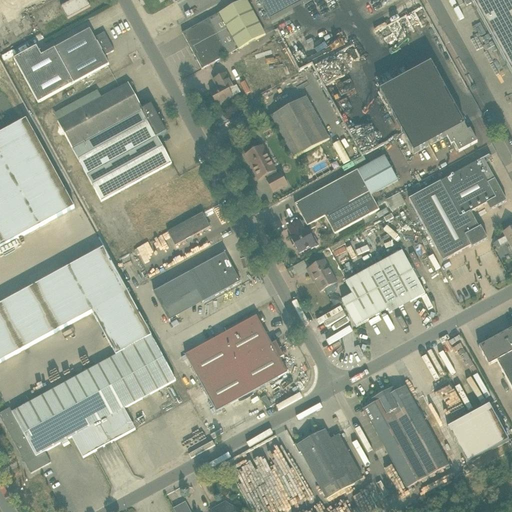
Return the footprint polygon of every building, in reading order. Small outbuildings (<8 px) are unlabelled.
[(90,7),(88,4),(86,0),(74,0),(61,7),(68,20),(90,7)] [(244,0),(219,14),(220,16),(210,21),(209,20),(182,34),(202,70),(228,56),(227,54),(238,48),(239,50),(265,36),(245,0),(244,0)] [(511,0),(471,0),(511,74),(511,0)] [(90,30),(54,50),(73,85),(109,65),(104,57),(114,52),(104,33),(95,39),(90,30)] [(37,48),(36,48),(14,60),(38,104),(73,85),(54,50),(42,57),(37,48)] [(210,94),(217,106),(232,98),(228,90),(233,88),(225,75),(214,81),(218,89),(210,94)] [(468,131),(465,126),(440,82),(390,110),(414,154),(446,136),(451,145),(454,144),(459,153),(477,142),(470,130),(468,131)] [(141,112),(143,111),(128,84),(57,123),(88,179),(157,141),(141,112)] [(329,140),(306,98),(271,117),(294,160),(329,140)] [(151,106),(143,111),(141,112),(157,141),(159,140),(167,135),(151,106)] [(0,249),(75,208),(26,120),(0,134),(0,249)] [(172,164),(159,140),(157,141),(88,179),(101,203),(172,164)] [(278,176),(267,155),(264,157),(260,149),(253,152),(251,152),(248,154),(248,155),(246,156),(259,181),(266,177),(268,181),(267,181),(273,194),(287,186),(281,174),(278,176)] [(384,157),(357,172),(371,196),(398,181),(384,157)] [(483,160),(440,183),(409,200),(443,263),(485,240),(471,213),(487,205),(489,210),(492,210),(506,202),(491,175),(492,175),(483,160)] [(379,210),(371,196),(357,172),(357,171),(295,205),(304,221),(307,227),(314,224),(325,217),(335,235),(379,210)] [(398,194),(385,201),(390,212),(404,204),(398,194)] [(203,214),(168,233),(175,247),(210,228),(203,214)] [(316,228),(314,224),(307,227),(304,221),(300,223),(300,222),(287,229),(293,239),(291,240),(299,254),(310,248),(311,251),(319,246),(314,238),(312,239),(308,232),(316,228)] [(0,305),(0,363),(92,313),(116,357),(152,337),(104,249),(0,305)] [(356,328),(388,311),(390,314),(425,295),(402,253),(346,284),(353,296),(342,302),(356,328)] [(240,283),(225,254),(154,293),(169,322),(240,283)] [(331,278),(333,277),(324,261),(306,271),(311,279),(313,278),(315,282),(314,283),(320,293),(325,290),(328,296),(337,291),(338,286),(337,284),(335,285),(331,278)] [(272,345),(268,339),(261,325),(263,324),(259,316),(221,337),(220,335),(213,339),(214,341),(185,356),(216,413),(245,397),(246,399),(253,395),(252,393),(288,374),(280,359),(284,357),(276,343),(272,345)] [(511,329),(479,348),(489,366),(497,362),(511,389),(511,329)] [(152,337),(116,357),(12,413),(36,458),(45,453),(72,438),(124,409),(176,381),(152,337)] [(449,467),(413,401),(406,388),(395,393),(393,389),(372,400),(375,405),(364,411),(407,490),(449,467)] [(509,442),(489,406),(447,429),(467,465),(509,442)] [(51,464),(45,453),(36,458),(12,413),(10,409),(0,414),(0,417),(31,475),(51,464)] [(83,459),(110,444),(135,430),(124,409),(72,438),(83,459)] [(299,454),(301,453),(333,511),(352,511),(374,500),(363,480),(339,436),(331,440),(325,429),(294,446),(299,454)] [(176,508),(177,511),(192,511),(188,503),(176,508)]
